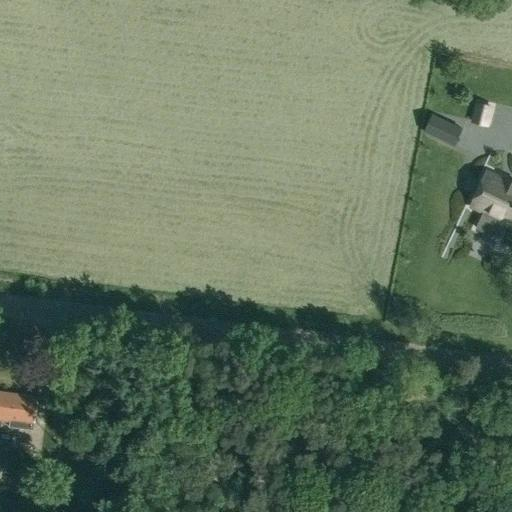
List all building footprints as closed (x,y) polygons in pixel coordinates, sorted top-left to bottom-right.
[(476,101),(471,122),(488,126),(493,106),(476,101)] [(425,132),(454,145),(462,129),(433,115),(425,132)] [(511,223),(511,184),(500,179),(485,211),(511,223)] [(32,429),(36,397),(0,391),(0,418),(10,420),(9,425),(32,429)] [(76,429),(74,411),(53,413),(54,431),(76,429)] [(1,511),(2,511),(12,511),(14,490),(2,489),(1,511)]
